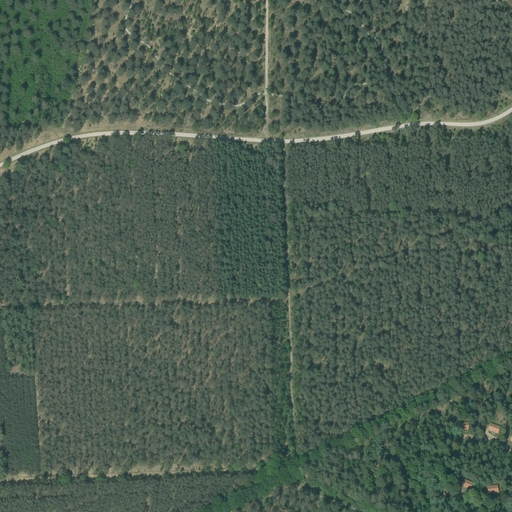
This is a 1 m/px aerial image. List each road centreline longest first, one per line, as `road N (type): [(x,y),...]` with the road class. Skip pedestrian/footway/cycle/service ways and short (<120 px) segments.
road 1 (track): [(0,164),(79,134),(184,131),(267,140)]
road 2 (track): [(267,140),(432,121),(473,125),(511,109)]
road 3 (track): [(317,0),(348,12),(387,65),(317,111),(300,139)]
road 4 (track): [(95,0),(66,138),(0,136)]
road 5 (track): [(133,0),(122,22),(167,74),(195,92),(184,131)]
road 6 (track): [(266,0),(267,140)]
